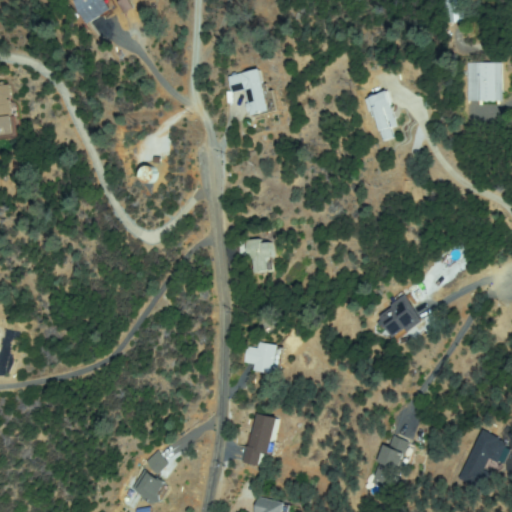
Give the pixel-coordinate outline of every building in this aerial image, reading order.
[(110,0),(115,10),(87,23),(75,0),(110,0)] [(118,3),(121,0),(127,0),(133,7),(125,13),(118,3)] [(460,0),(467,18),(445,26),(436,0),(460,0)] [(504,66),(503,100),(480,100),(481,65),(504,66)] [(230,78),(262,72),(266,95),(274,94),(277,112),(253,116),(248,90),(233,92),(230,78)] [(0,87),(10,86),(17,135),(0,137),(0,87)] [(377,109),(369,111),(366,98),(388,94),(396,137),(382,139),(377,109)] [(137,145),(153,143),(155,159),(139,161),(137,145)] [(160,175),(149,185),(140,175),(150,165),(160,175)] [(248,242),(273,244),(271,272),(257,271),(257,259),(247,258),(248,242)] [(397,341),(383,314),(397,307),(394,300),(404,294),(418,322),(428,317),(431,324),(397,341)] [(282,370),(255,372),(255,364),(246,365),(245,348),(281,347),(282,370)] [(243,461),(244,447),(255,448),(258,417),(278,419),(275,452),(265,451),(264,463),(243,461)] [(511,450),(505,464),(493,458),(485,471),(493,475),(485,491),(461,478),(484,433),(511,448),(511,450)] [(377,479),(391,439),(410,446),(395,486),(377,479)] [(159,453),(170,466),(160,474),(149,462),(159,453)] [(164,479),(172,466),(167,462),(159,476),(164,479)] [(159,504),(134,489),(145,471),(170,486),(159,504)] [(258,511),(262,499),(290,506),(288,511),(258,511)]
